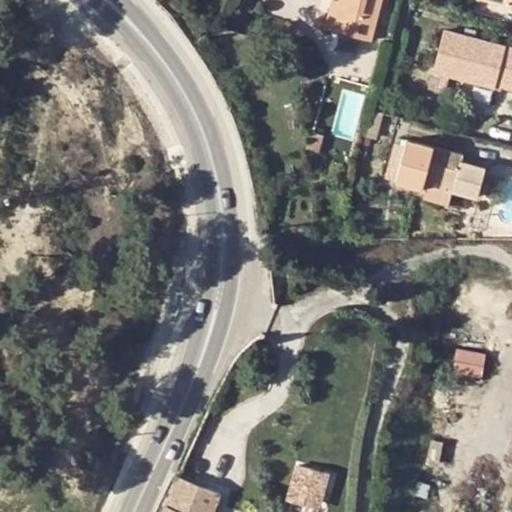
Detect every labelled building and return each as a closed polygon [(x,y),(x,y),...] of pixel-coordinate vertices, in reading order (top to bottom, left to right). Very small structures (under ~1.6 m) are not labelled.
[(331,0),(325,26),(332,28),(340,0),(331,0)] [(340,0),(332,28),(371,38),(380,0),(340,0)] [(511,46),(444,29),(434,70),(431,82),(446,86),(449,74),(473,80),(496,86),(497,84),(511,87),(511,46)] [(468,100),(490,105),(496,86),(473,80),(468,100)] [(408,139),(403,157),(397,180),(426,188),(428,179),(454,185),(453,189),(478,196),(486,167),(461,160),(463,154),(408,139)] [(393,155),(387,177),(397,180),(403,157),(393,155)] [(428,179),(426,188),(451,194),(453,189),(454,185),(428,179)] [(486,372),(487,350),(459,348),(458,370),(486,372)] [(310,469),(295,465),(290,481),(305,485),(310,469)] [(327,474),(310,469),(305,485),(290,481),(287,495),(318,504),(327,474)] [(212,511),(220,491),(177,474),(161,511),(212,511)]
